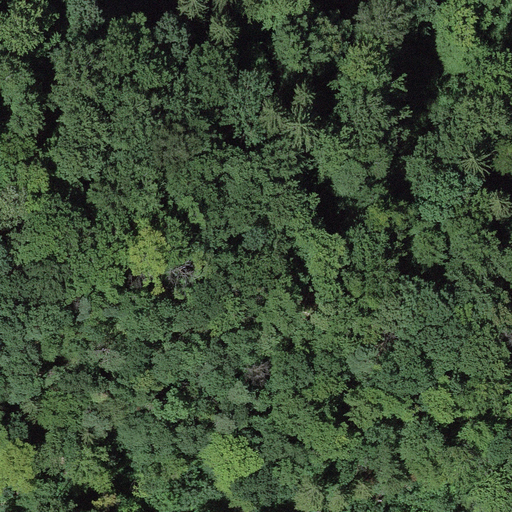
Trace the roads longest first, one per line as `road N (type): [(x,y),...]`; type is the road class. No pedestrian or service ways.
road 1 (track): [(51,0),(130,74),(254,165)]
road 2 (track): [(313,0),(511,103)]
